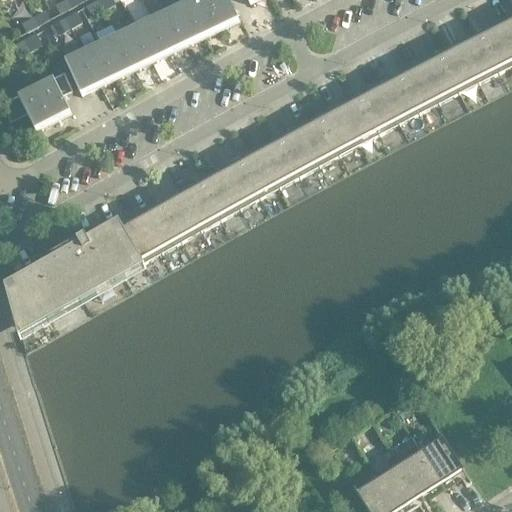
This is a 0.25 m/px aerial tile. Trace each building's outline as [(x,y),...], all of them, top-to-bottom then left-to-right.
[(81,0),(71,0),(68,2),(72,10),(84,4),(81,0)] [(116,7),(112,0),(103,0),(99,2),(105,13),(116,7)] [(222,34),(214,15),(206,0),(198,0),(188,5),(205,42),(222,34)] [(232,7),(228,0),(206,0),(214,15),(222,34),(241,25),(232,7)] [(72,10),(68,2),(56,8),(61,16),(72,10)] [(105,13),(99,2),(88,8),(93,19),(105,13)] [(205,42),(188,5),(170,13),(187,50),(205,42)] [(187,50),(170,13),(153,21),(170,58),(187,50)] [(45,14),(34,20),(39,29),(50,23),(45,14)] [(82,25),(76,15),(65,21),(71,31),(82,25)] [(39,29),(34,20),(23,26),(27,35),(39,29)] [(511,20),(500,27),(511,51),(511,20)] [(71,31),(65,21),(59,24),(65,35),(71,31)] [(170,58),(153,21),(135,29),(153,66),(170,58)] [(65,35),(59,24),(53,27),(59,38),(65,35)] [(511,51),(500,27),(483,35),(480,30),(473,34),(476,39),(459,48),(480,87),(480,86),(499,76),(499,77),(500,77),(500,76),(511,69),(511,51)] [(153,66),(135,29),(118,37),(135,74),(153,66)] [(42,48),(36,37),(25,43),(31,54),(42,48)] [(135,74),(118,37),(101,45),(118,82),(135,74)] [(31,54),(25,43),(13,49),(20,61),(31,54)] [(118,82),(101,45),(83,53),(92,72),(100,91),(118,82)] [(480,87),(459,48),(443,56),(440,50),(433,54),(436,60),(419,68),(440,107),(440,106),(459,97),(459,98),(460,97),(460,96),(479,86),(479,87),(480,87)] [(92,72),(83,53),(65,62),(74,80),(82,99),(100,91),(92,72)] [(440,107),(419,68),(403,76),(400,71),(393,75),(396,80),(379,89),(400,128),(400,127),(419,117),(419,118),(420,118),(420,117),(439,107),(439,108),(440,107)] [(74,95),(65,76),(5,106),(10,127),(28,118),(37,136),(73,118),(64,100),(74,95)] [(400,128),(379,89),(363,97),(360,92),(353,96),(356,101),(339,110),(360,149),(360,148),(379,138),(379,139),(381,138),(380,137),(399,127),(400,128)] [(360,149),(339,110),(323,119),(320,113),(313,117),(316,123),(299,131),(320,170),(321,170),(320,169),(339,159),(340,160),(341,160),(340,159),(359,149),(360,149)] [(320,170),(299,131),(283,140),(280,134),(273,139),(276,144),(259,153),(281,192),(281,191),(299,181),(300,181),(301,181),(301,180),(320,170),(320,171),(320,170)] [(281,192),(259,153),(243,162),(240,156),(233,160),(236,166),(220,174),(241,213),(242,213),(241,212),(260,202),(261,203),(261,202),(261,201),(280,191),(280,192),(281,192)] [(241,213),(220,174),(204,183),(201,178),(194,182),(197,187),(181,196),(202,235),(203,235),(202,234),(221,224),(222,224),(222,223),(240,213),(241,214),(241,213)] [(202,235),(181,196),(165,205),(162,200),(154,204),(157,209),(141,218),(163,257),(164,257),(163,256),(182,245),(182,246),(183,246),(183,245),(201,234),(202,235)] [(163,257),(141,218),(125,227),(122,222),(119,224),(121,227),(120,227),(143,268),(144,268),(144,267),(162,256),(163,257)] [(143,268),(120,227),(89,245),(84,236),(64,247),(50,255),(55,264),(7,292),(21,344),(147,273),(144,268),(143,268)] [(471,483),(442,437),(419,452),(445,492),(462,481),(465,487),(471,483)] [(445,492),(419,452),(398,465),(428,511),(432,508),(429,502),(445,492)] [(426,511),(428,511),(398,465),(377,479),(398,511),(413,511),(419,508),(421,511),(426,511)] [(398,511),(377,479),(355,493),(367,511),(398,511)]
